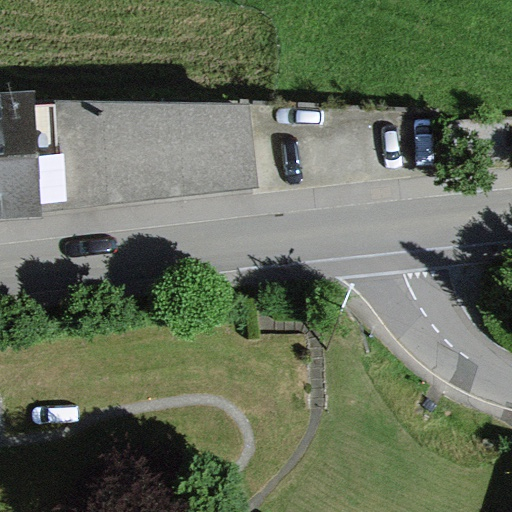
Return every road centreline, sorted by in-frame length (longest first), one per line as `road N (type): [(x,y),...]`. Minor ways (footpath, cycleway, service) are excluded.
road 1 (tertiary): [(400,223),(0,266)]
road 2 (unclassified): [(400,223),(416,313),(454,355),(511,384)]
